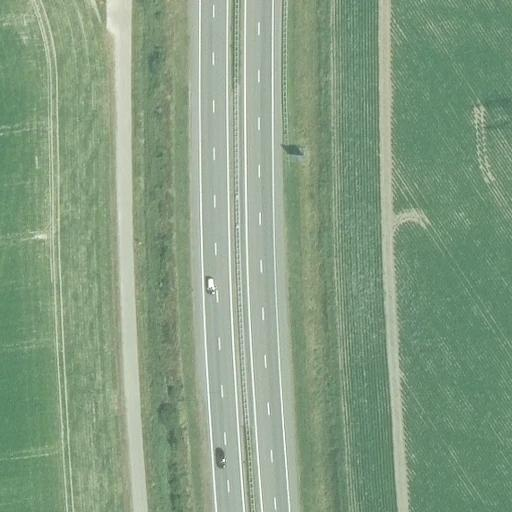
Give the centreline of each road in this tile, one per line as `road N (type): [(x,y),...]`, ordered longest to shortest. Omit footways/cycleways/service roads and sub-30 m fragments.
road 1 (trunk): [(215,0),(216,301),(231,511)]
road 2 (unclassified): [(137,511),(122,257),(119,0)]
road 3 (trunk): [(278,511),(258,0)]
